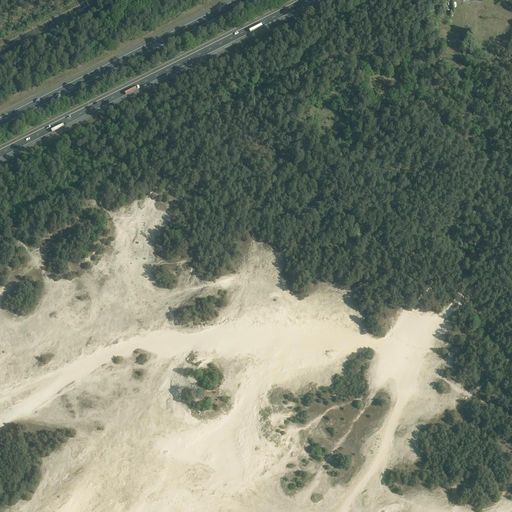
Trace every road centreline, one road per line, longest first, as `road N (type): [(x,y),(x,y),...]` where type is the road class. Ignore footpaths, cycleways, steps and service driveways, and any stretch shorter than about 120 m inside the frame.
road 1 (motorway): [(0,154),(310,0)]
road 2 (motorway): [(239,0),(0,120)]
road 3 (track): [(343,511),(406,399),(402,346),(410,313)]
